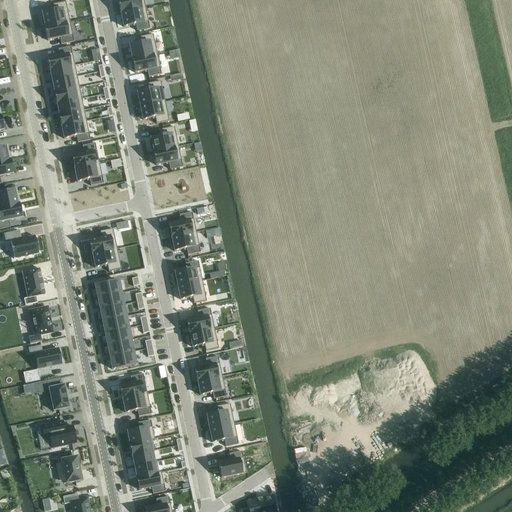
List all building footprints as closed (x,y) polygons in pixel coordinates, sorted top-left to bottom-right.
[(117,0),(118,0),(120,13),(145,8),(143,0),(117,0)] [(42,17),(40,17),(42,25),(44,25),(45,27),(69,22),(65,2),(53,5),(54,11),(42,14),(42,17)] [(145,8),(120,13),(123,27),(135,24),(137,31),(149,28),(145,8)] [(69,22),(45,27),(47,40),(60,38),(61,44),(74,42),(69,22)] [(141,44),(129,46),(132,59),(157,54),(153,34),(140,37),(141,44)] [(59,56),(47,58),(50,71),(74,65),(71,47),(58,49),(59,56)] [(132,62),(130,62),(132,70),(134,70),(135,73),(147,70),(148,77),(161,74),(157,54),(132,59),(132,62)] [(74,65),(50,71),(52,82),(77,77),(74,65)] [(77,77),(52,82),(54,93),(79,88),(77,77)] [(149,90),(137,93),(140,106),(165,101),(160,81),(148,84),(149,90)] [(79,88),(54,93),(57,104),(81,99),(79,88)] [(81,99),(57,104),(59,115),(84,110),(81,99)] [(165,101),(140,106),(142,120),(155,117),(156,124),(169,121),(167,113),(165,101)] [(84,110),(59,115),(61,126),(86,121),(84,110)] [(86,121),(61,126),(64,139),(76,136),(77,143),(90,140),(86,121)] [(151,141),(149,142),(151,150),(153,149),(153,152),(178,147),(174,127),(161,129),(163,136),(150,138),(151,141)] [(83,152),(71,155),(74,168),(99,163),(95,143),(82,146),(83,152)] [(0,162),(9,160),(8,159),(10,158),(9,152),(7,152),(6,147),(0,147),(0,162)] [(178,147),(153,152),(156,165),(168,163),(170,169),(182,167),(178,148),(178,147)] [(9,160),(0,162),(0,183),(1,183),(0,180),(0,176),(11,174),(9,160)] [(99,163),(74,168),(77,182),(89,179),(90,186),(103,183),(99,163)] [(0,207),(18,204),(15,191),(3,193),(2,187),(0,186),(0,207)] [(18,204),(0,208),(0,228),(10,227),(8,220),(21,218),(19,212),(21,212),(20,206),(18,206),(18,204)] [(169,227),(167,227),(168,236),(171,235),(171,238),(196,232),(192,213),(181,215),(182,221),(168,224),(169,227)] [(127,222),(116,224),(117,230),(128,227),(127,222)] [(101,238),(89,241),(92,254),(117,249),(117,248),(113,229),(100,231),(101,238)] [(19,231),(4,234),(5,236),(5,238),(6,242),(11,241),(12,245),(12,248),(14,258),(27,256),(38,253),(34,236),(21,239),(20,235),(19,231)] [(172,240),(169,240),(171,249),(173,248),(174,251),(186,248),(187,255),(200,252),(196,233),(196,232),(171,238),(172,240)] [(92,256),(90,257),(92,265),(94,265),(95,267),(107,265),(108,271),(121,269),(117,249),(92,254),(92,256)] [(175,276),(173,276),(174,284),(177,284),(177,286),(202,281),(198,261),(185,264),(187,270),(174,273),(175,276)] [(40,268),(22,272),(27,298),(24,299),(25,305),(37,303),(36,296),(45,295),(40,268)] [(118,281),(94,286),(97,297),(121,292),(118,281)] [(202,281),(177,286),(180,299),(192,297),(194,303),(206,301),(202,281)] [(121,292),(97,297),(99,309),(123,304),(121,292)] [(123,304),(99,309),(102,321),(126,316),(123,304)] [(34,335),(28,337),(30,344),(41,342),(40,335),(41,335),(53,332),(47,307),(38,309),(29,311),(30,317),(34,335)] [(198,317),(186,320),(189,333),(214,328),(210,308),(197,311),(198,317)] [(126,316),(102,321),(104,333),(128,328),(126,316)] [(128,328),(104,333),(107,345),(131,340),(128,328)] [(190,336),(187,336),(189,344),(191,344),(192,347),(204,344),(205,351),(218,348),(214,328),(189,333),(190,336)] [(131,340),(107,345),(109,357),(133,352),(131,340)] [(40,346),(29,349),(30,355),(34,354),(37,369),(61,364),(58,349),(42,352),(40,346)] [(133,352),(109,357),(112,369),(136,364),(133,352)] [(209,365),(196,368),(199,381),(224,376),(222,363),(220,356),(207,359),(209,365)] [(37,370),(23,373),(25,384),(39,380),(37,370)] [(131,383),(119,386),(122,399),(147,394),(143,374),(130,377),(131,383)] [(199,381),(202,395),(214,393),(215,399),(229,396),(227,390),(224,376),(199,381)] [(60,378),(34,383),(36,394),(49,391),(53,411),(68,408),(64,385),(61,386),(60,378)] [(147,394),(122,399),(125,412),(137,410),(138,416),(151,414),(147,394)] [(218,413),(206,416),(209,429),(234,424),(230,404),(217,406),(218,413)] [(139,429),(127,432),(129,444),(154,439),(154,438),(150,420),(138,423),(139,429)] [(62,421),(41,425),(43,436),(44,438),(49,437),(51,444),(51,448),(65,445),(76,443),(72,426),(64,427),(62,421)] [(209,431),(207,432),(209,440),(211,440),(212,442),(224,440),(225,446),(238,444),(234,424),(209,429),(209,431)] [(154,439),(129,444),(132,455),(154,451),(152,440),(154,439)] [(154,451),(132,455),(134,466),(157,462),(156,461),(154,462),(152,452),(154,451)] [(230,460),(218,463),(221,478),(246,473),(242,451),(229,454),(230,460)] [(77,457),(61,460),(65,483),(81,480),(77,457)] [(157,462),(134,466),(136,478),(161,472),(159,472),(157,462)] [(137,479),(135,480),(136,488),(138,488),(139,490),(151,487),(153,494),(165,491),(161,472),(136,478),(137,479)] [(77,494),(63,497),(63,498),(64,504),(70,503),(71,511),(90,511),(87,498),(78,500),(77,494)] [(250,509),(241,511),(275,511),(273,496),(249,501),(250,509)] [(156,506),(145,509),(145,511),(171,511),(168,497),(156,499),(158,506),(156,506)]
